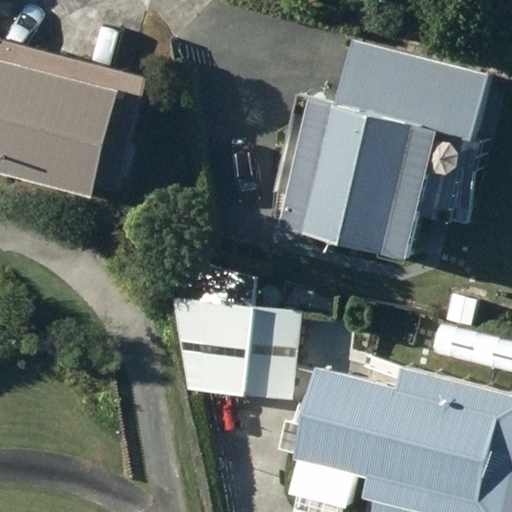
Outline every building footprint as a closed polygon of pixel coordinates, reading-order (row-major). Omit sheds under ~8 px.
[(310,186),(304,212),(327,217),(324,228),(431,253),(461,123),(491,130),(506,65),(373,34),(348,141),(338,138),(326,190),(310,186)] [(0,47),(0,154),(122,187),(125,175),(135,177),(159,91),(0,47)] [(109,198),(104,218),(136,226),(141,207),(109,198)] [(467,290),(460,316),(478,321),(485,295),(467,290)] [(218,296),(209,385),(306,395),(314,305),(218,296)] [(314,445),(313,451),(392,470),(388,490),(402,493),(397,511),(442,511),(445,505),(476,511),(511,511),(511,379),(421,358),(416,381),(340,363),(325,430),(303,424),(299,442),(314,445)]
